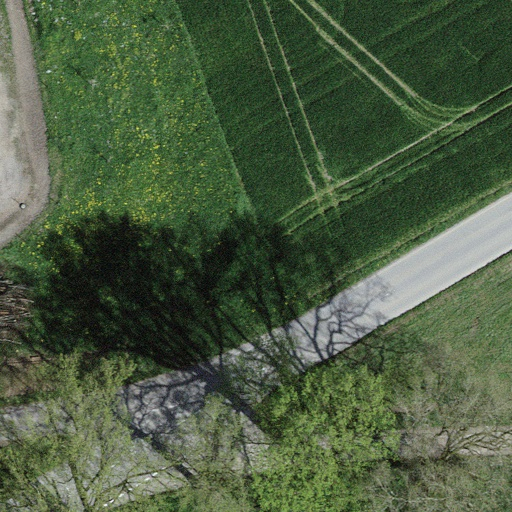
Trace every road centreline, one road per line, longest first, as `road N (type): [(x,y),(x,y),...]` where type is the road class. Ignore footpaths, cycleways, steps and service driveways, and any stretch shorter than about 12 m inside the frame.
road 1 (tertiary): [(168,418),(511,217)]
road 2 (track): [(138,435),(317,445),(511,443)]
road 3 (tertiary): [(13,511),(168,418)]
road 4 (residential): [(168,418),(0,434)]
